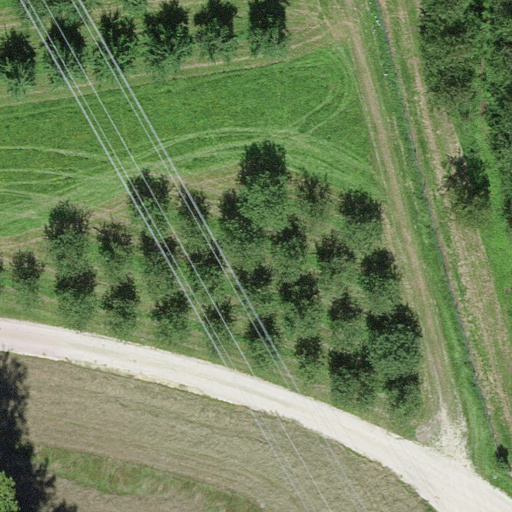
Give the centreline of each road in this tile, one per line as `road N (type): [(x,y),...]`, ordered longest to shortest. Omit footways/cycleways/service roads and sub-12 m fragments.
road 1 (track): [(471,511),(448,480),(209,385),(0,327)]
road 2 (track): [(471,487),(341,0)]
